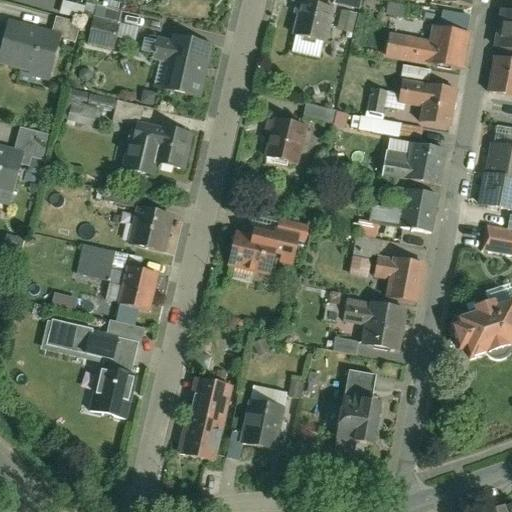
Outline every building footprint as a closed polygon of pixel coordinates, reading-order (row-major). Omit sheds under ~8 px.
[(332,0),(331,8),(360,14),(362,0),(332,0)] [(469,14),(471,0),(410,0),(410,3),(469,14)] [(300,5),(292,40),(326,48),(334,13),(300,5)] [(408,8),(406,22),(439,28),(442,15),(408,8)] [(95,10),(87,47),(112,53),(121,16),(95,10)] [(511,15),(503,14),(496,56),(511,59),(511,15)] [(54,22),(50,38),(59,40),(74,45),(78,29),(54,22)] [(0,65),(48,79),(59,40),(50,38),(8,26),(0,54),(0,65)] [(384,61),(458,74),(465,37),(431,31),(429,44),(389,36),(384,61)] [(211,51),(171,42),(170,46),(160,44),(155,64),(171,67),(165,92),(199,100),(211,51)] [(511,61),(494,59),(487,96),(511,100),(511,61)] [(448,132),(456,95),(402,84),(397,107),(422,111),(419,126),(448,132)] [(387,96),(371,93),(366,115),(382,118),(387,96)] [(135,126),(139,127),(143,110),(110,102),(105,122),(134,129),(135,126)] [(315,110),(312,123),(344,130),(347,117),(315,110)] [(360,119),(357,134),(397,142),(400,128),(360,119)] [(296,169),(305,131),(270,122),(261,161),(296,169)] [(183,177),(192,140),(139,127),(135,126),(134,129),(122,175),(152,183),(155,170),(183,177)] [(19,131),(12,157),(22,159),(20,167),(29,169),(30,161),(44,165),(51,139),(19,131)] [(438,191),(446,154),(413,147),(409,165),(387,161),(382,180),(438,191)] [(511,152),(489,148),(483,180),(511,185),(511,152)] [(12,157),(0,153),(0,196),(11,200),(20,167),(22,159),(12,157)] [(511,217),(511,185),(483,180),(477,211),(511,217)] [(398,232),(430,238),(437,198),(385,189),(381,210),(402,214),(398,232)] [(103,204),(133,210),(135,198),(105,192),(103,204)] [(138,214),(128,249),(160,257),(169,222),(138,214)] [(275,222),(271,239),(297,245),(305,247),(309,231),(275,222)] [(271,239),(236,230),(226,270),(268,280),(272,266),(291,270),(297,245),(271,239)] [(484,230),(480,255),(511,260),(511,234),(506,233),(484,230)] [(7,250),(23,256),(29,240),(13,234),(7,250)] [(380,246),(354,243),(351,261),(371,263),(372,258),(378,259),(380,246)] [(83,248),(75,277),(107,285),(114,255),(83,248)] [(418,308),(424,269),(377,261),(374,281),(388,283),(385,303),(418,308)] [(156,280),(127,273),(119,307),(148,314),(156,280)] [(360,350),(398,356),(406,313),(341,302),(337,326),(364,331),(360,350)] [(463,357),(467,367),(511,353),(511,312),(511,308),(495,313),(493,307),(471,313),(473,319),(454,325),(455,331),(448,333),(455,359),(463,357)] [(92,320),(89,332),(91,333),(91,336),(136,346),(141,347),(144,332),(92,320)] [(102,366),(91,413),(125,420),(135,379),(129,377),(136,346),(91,336),(91,333),(89,332),(51,323),(45,350),(82,358),(81,361),(102,366)] [(334,341),(331,355),(354,359),(357,345),(334,341)] [(375,380),(346,375),(342,399),(355,401),(353,414),(341,412),(335,446),(375,452),(382,407),(371,405),(375,380)] [(194,383),(176,460),(213,468),(231,391),(194,383)] [(241,449),(274,457),(284,412),(252,405),(244,437),(241,449)] [(241,449),(244,437),(231,434),(225,461),(238,464),(241,449)] [(467,511),(465,505),(444,511),(511,511),(511,501),(510,497),(469,511),(467,511)]
